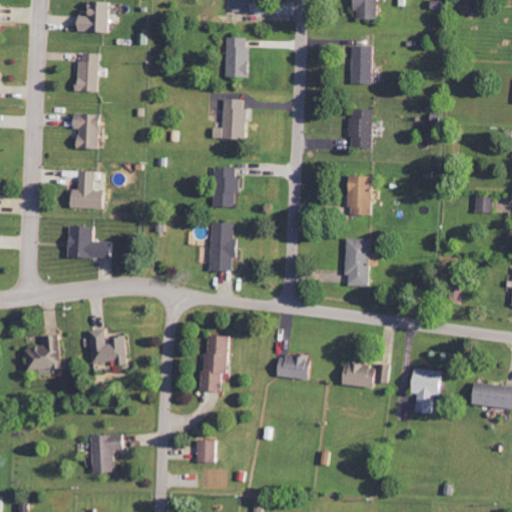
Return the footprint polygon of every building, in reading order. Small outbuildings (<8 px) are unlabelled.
[(235,0),(236,12),(255,12),(254,0),(235,0)] [(382,0),(360,0),(360,19),(382,19),(382,0)] [(115,32),(116,2),(96,2),(95,15),(84,15),(84,32),(115,32)] [(255,38),(231,37),(230,77),(254,77),(255,38)] [(379,47),(358,46),(356,83),(377,84),(379,47)] [(105,91),(106,53),(90,53),(90,61),(84,61),(83,91),(105,91)] [(228,128),(219,127),(219,138),(251,139),(252,99),(229,99),(228,128)] [(378,109),(358,109),(358,117),(354,117),(354,138),(357,138),(357,147),(378,148),(378,109)] [(84,149),(107,149),(108,114),(81,114),(80,129),(84,129),(84,149)] [(219,207),(241,207),(241,194),(245,194),(246,177),(241,177),(241,168),(220,167),(219,207)] [(112,191),(101,190),(101,171),(85,171),(84,190),(78,189),(77,208),(111,209),(112,191)] [(379,176),(355,176),(354,215),(378,215),(379,176)] [(497,196),(480,196),(480,212),(497,213),(497,196)] [(215,271),(239,271),(239,258),(244,258),(244,239),(239,239),(239,223),(216,223),(215,271)] [(119,258),(119,242),(100,241),(100,227),(75,226),(74,257),(119,258)] [(377,239),(352,238),(351,276),(355,276),(355,287),(376,287),(377,239)] [(99,364),(121,361),(121,366),(134,365),(131,336),(112,338),(111,329),(95,331),(99,364)] [(67,371),(63,335),(48,337),(49,347),(31,349),(34,374),(67,371)] [(228,392),(228,376),(234,376),(236,336),(210,335),(208,391),(228,392)] [(286,355),(285,378),(316,379),(317,357),(286,355)] [(382,387),(382,381),(390,381),(390,366),(351,364),(350,386),(382,387)] [(450,371),(420,368),(417,393),(424,394),(422,412),(438,414),(440,396),(447,397),(450,371)] [(511,407),(511,385),(481,384),(480,406),(511,407)] [(98,473),(120,473),(120,451),(129,451),(128,435),(97,436),(98,473)] [(222,441),(202,440),(202,462),(222,462),(222,441)]
